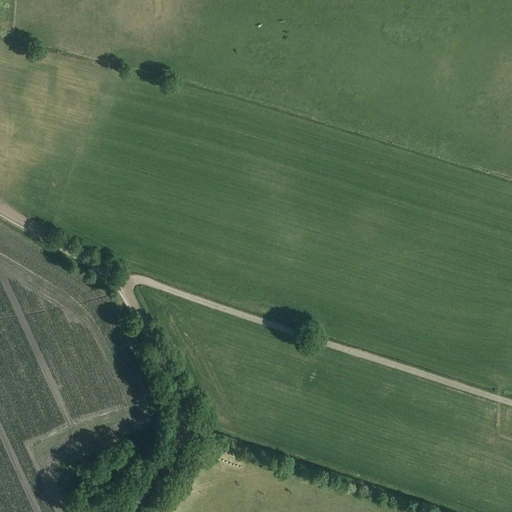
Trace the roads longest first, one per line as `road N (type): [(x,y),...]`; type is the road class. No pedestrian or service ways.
road 1 (track): [(123,281),(143,280),(511,403)]
road 2 (track): [(128,511),(178,435),(176,389),(123,281),(0,207)]
